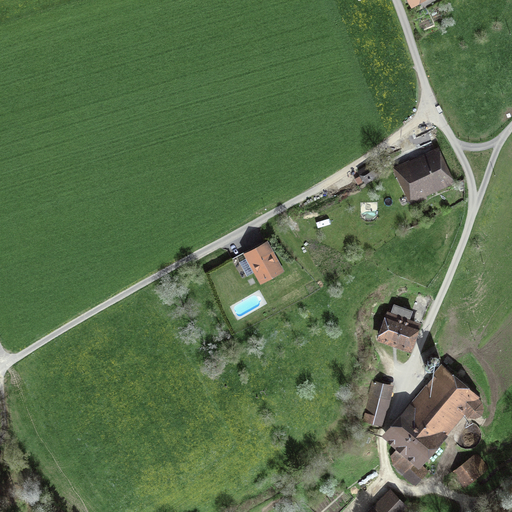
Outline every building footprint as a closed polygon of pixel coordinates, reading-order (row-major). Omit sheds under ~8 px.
[(407,0),(412,8),(427,0),(407,0)] [(396,175),(406,197),(449,178),(439,156),(396,175)] [(359,171),(365,182),(378,174),(371,163),(359,171)] [(281,270),(267,244),(233,262),(242,279),(256,271),(261,281),(281,270)] [(386,309),(375,338),(411,351),(422,321),(410,317),(413,309),(393,302),(390,310),(386,309)] [(429,470),(422,464),(464,414),(468,417),(475,417),(482,415),(484,408),(483,401),(479,396),(480,395),(440,362),(432,374),(434,375),(381,434),(396,448),(388,457),(393,463),(392,464),(403,474),(402,475),(414,485),(429,470)] [(363,420),(385,425),(394,384),(372,379),(363,420)] [(489,467),(477,452),(451,471),(463,487),(489,467)] [(404,511),(410,506),(390,488),(374,505),(373,504),(365,511),(404,511)]
